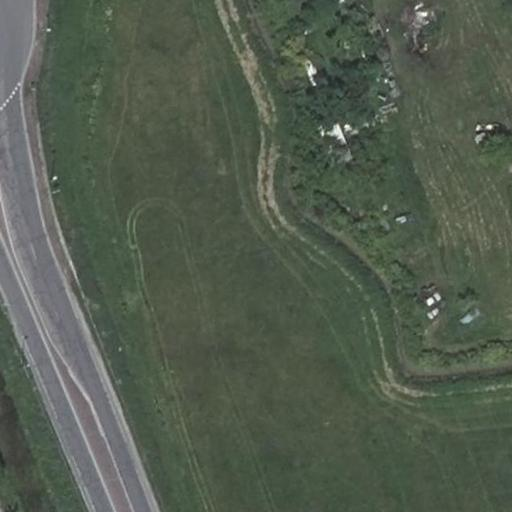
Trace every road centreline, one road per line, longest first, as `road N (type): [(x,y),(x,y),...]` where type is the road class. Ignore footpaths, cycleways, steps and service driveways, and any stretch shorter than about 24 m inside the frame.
road 1 (primary): [(142,511),(24,217),(0,99)]
road 2 (primary): [(0,256),(107,511)]
